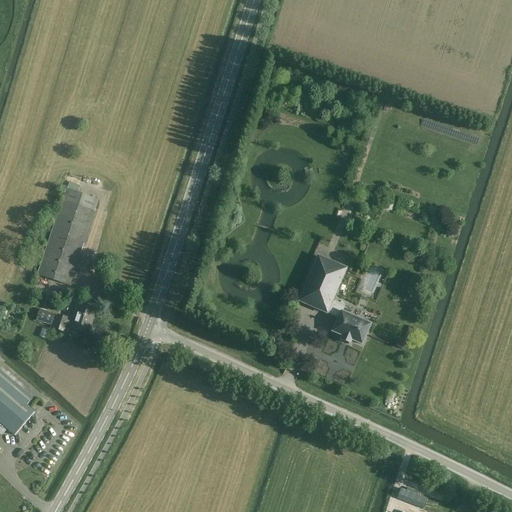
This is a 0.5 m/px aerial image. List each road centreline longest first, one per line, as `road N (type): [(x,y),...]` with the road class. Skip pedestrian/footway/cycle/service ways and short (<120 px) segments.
road 1 (unclassified): [(511,497),(148,327)]
road 2 (tertiary): [(148,327),(252,0)]
road 3 (tertiary): [(56,511),(148,327)]
